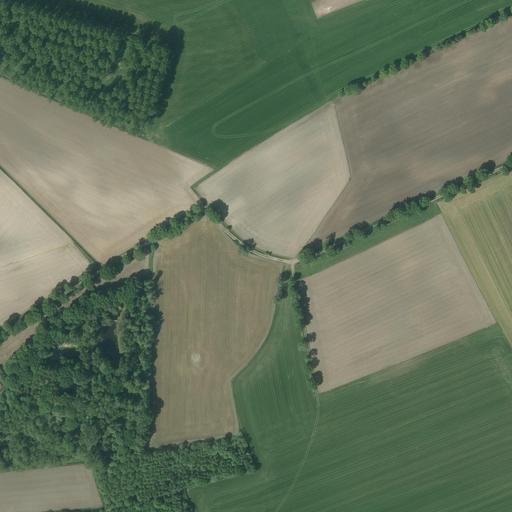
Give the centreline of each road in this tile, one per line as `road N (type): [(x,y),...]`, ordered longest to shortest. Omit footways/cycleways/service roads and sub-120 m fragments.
road 1 (track): [(511,162),(298,260),(260,255),(209,213),(193,213),(0,333)]
road 2 (track): [(290,261),(320,421)]
